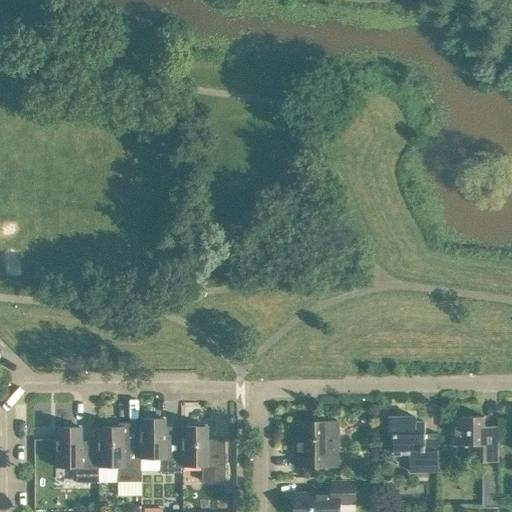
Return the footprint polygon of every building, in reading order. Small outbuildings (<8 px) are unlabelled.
[(439,471),(439,460),(439,440),(426,440),(426,421),(417,421),(417,416),(390,416),(390,434),(395,434),(395,454),(411,454),(411,471),(439,471)] [(499,462),(499,445),(499,425),(485,425),(485,416),(452,416),(452,436),(452,445),(470,445),(470,462),(499,462)] [(181,458),(181,435),(165,435),(165,418),(139,418),(139,428),(139,458),(140,458),(159,458),(159,473),(182,473),(182,458),(181,458)] [(300,421),(300,450),(296,450),(296,466),(339,466),(339,421),(300,421)] [(98,427),(97,427),(97,443),(97,467),(98,467),(98,482),(117,482),(140,482),(140,458),(139,458),(139,428),(123,428),(123,426),(98,427)] [(201,481),(204,481),(224,481),(224,439),(223,439),(223,442),(207,442),(207,426),(181,426),(181,435),(181,458),(182,458),(201,458),(201,481)] [(97,467),(97,443),(81,443),(81,427),(55,427),(55,467),(75,467),(75,482),(95,482),(98,482),(98,467),(97,467)] [(497,471),(486,472),(486,485),(498,485),(497,471)] [(377,478),(367,478),(367,492),(377,492),(377,478)] [(296,511),(341,511),(341,503),(356,503),(356,480),(333,481),(333,493),(296,493),(296,511)] [(498,505),(498,495),(483,495),(483,505),(498,505)]
